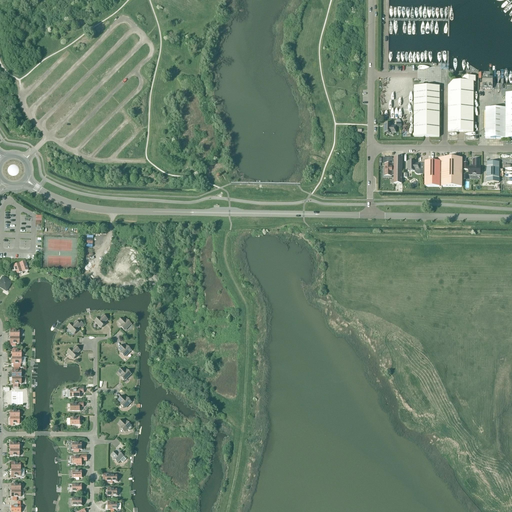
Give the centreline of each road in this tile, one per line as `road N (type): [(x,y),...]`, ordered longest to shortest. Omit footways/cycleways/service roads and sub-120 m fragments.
road 1 (tertiary): [(371,215),(114,211),(75,205),(25,179)]
road 2 (unclassified): [(370,147),(370,0)]
road 3 (unclassified): [(370,147),(511,148)]
road 4 (tertiary): [(371,215),(511,217)]
